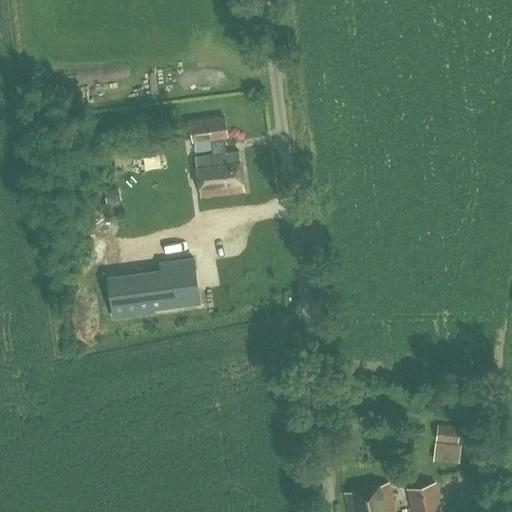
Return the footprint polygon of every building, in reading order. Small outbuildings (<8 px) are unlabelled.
[(195,156),(201,196),(245,191),(239,150),(227,152),(224,136),(227,136),(225,116),(190,121),(193,140),(212,138),(214,154),(195,156)] [(105,191),(107,202),(121,199),(119,189),(105,191)] [(193,258),(161,262),(163,272),(151,274),(155,308),(199,302),(193,258)] [(437,440),(458,443),(460,425),(439,423),(437,440)] [(434,460),(460,463),(462,445),(436,442),(434,460)] [(468,463),(483,464),(486,444),(470,442),(468,463)] [(344,493),(348,511),(396,511),(389,482),(344,493)] [(408,489),(413,511),(443,511),(437,482),(408,489)]
